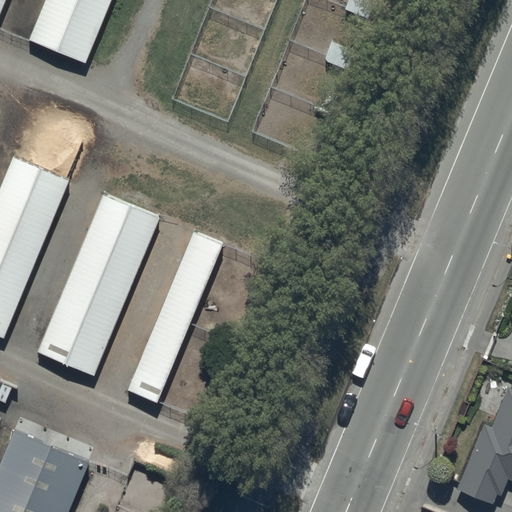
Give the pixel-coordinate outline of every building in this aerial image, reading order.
[(16,0),(0,0),(0,27),(4,29),(16,0)] [(130,0),(53,0),(37,43),(103,69),(130,0)] [(334,41),(325,63),(342,72),(353,50),(334,41)] [(80,178),(16,150),(0,185),(0,330),(9,334),(80,178)] [(171,223),(112,198),(47,355),(106,380),(171,223)] [(223,243),(193,232),(127,391),(157,403),(223,243)] [(0,402),(5,405),(12,391),(17,394),(20,387),(0,378),(0,402)] [(484,426),(457,490),(491,507),(497,496),(500,498),(508,480),(511,481),(511,392),(507,390),(491,429),(484,426)] [(71,511),(95,456),(24,426),(0,482),(0,511),(71,511)]
